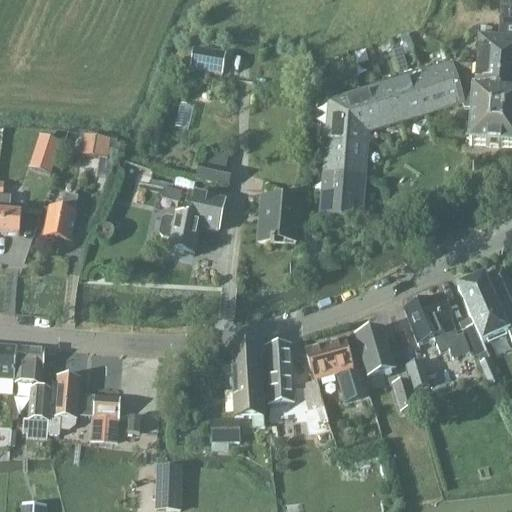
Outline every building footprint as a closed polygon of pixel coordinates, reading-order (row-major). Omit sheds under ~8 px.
[(511,0),(500,0),(497,39),(491,39),(480,38),(477,38),(476,51),(474,68),(457,67),(455,63),(327,102),(318,219),(362,222),(368,136),(461,107),(464,110),(469,111),(467,147),(511,150),(511,0)] [(480,30),(480,38),(491,39),(491,31),(480,30)] [(188,72),(221,77),(225,55),(192,50),(188,72)] [(337,83),(324,87),(326,96),(340,92),(337,83)] [(109,141),(83,137),(80,158),(100,161),(97,181),(109,183),(115,144),(109,143),(109,141)] [(45,139),(35,169),(50,174),(60,144),(45,139)] [(199,152),(196,167),(199,168),(196,182),(227,189),(230,174),(208,170),(211,154),(199,152)] [(188,188),(191,178),(172,173),(170,184),(188,188)] [(151,181),(150,187),(163,190),(171,192),(172,186),(151,181)] [(8,214),(9,200),(1,199),(2,186),(0,185),(0,235),(18,237),(20,215),(8,214)] [(220,220),(224,202),(187,194),(183,217),(174,215),(173,220),(166,219),(161,222),(158,233),(161,237),(169,239),(166,253),(193,259),(198,231),(218,234),(220,220)] [(76,217),(73,216),(76,201),(64,198),(60,213),(48,210),(42,240),(70,247),(76,217)] [(304,228),(305,207),(298,206),(298,203),(262,200),(258,245),(270,246),(270,248),(274,249),(274,244),(294,246),(296,227),(304,228)] [(317,229),(309,228),(308,238),(316,239),(317,229)] [(511,348),(511,347),(511,300),(501,273),(494,275),(458,291),(469,317),(471,320),(464,323),(467,329),(459,333),(460,334),(461,333),(473,360),(476,359),(489,388),(498,384),(484,355),(485,355),(483,351),(482,346),(508,335),(511,348)] [(455,334),(451,323),(441,296),(428,300),(402,311),(416,348),(432,341),(438,356),(448,353),(451,362),(469,356),(472,360),(473,360),(461,333),(460,334),(461,336),(457,338),(455,334)] [(394,372),(393,370),(382,329),(353,337),(366,380),(394,372)] [(343,342),(305,353),(314,384),(316,384),(332,379),(335,378),(343,408),(368,400),(361,374),(353,376),(346,352),(343,342)] [(265,407),(293,405),(290,347),(263,349),(265,407)] [(17,350),(15,350),(0,348),(0,382),(13,383),(13,386),(14,386),(17,350)] [(263,430),(264,421),(260,348),(229,351),(232,422),(250,422),(250,431),(263,430)] [(17,350),(14,386),(31,387),(31,391),(29,391),(27,423),(48,425),(50,404),(50,392),(40,392),(43,351),(17,350)] [(421,364),(405,368),(413,393),(428,389),(421,364)] [(75,422),(80,382),(55,379),(53,404),(50,404),(48,425),(47,438),(59,439),(59,432),(69,433),(75,428),(75,422)] [(407,382),(391,387),(401,415),(416,411),(407,382)] [(319,411),(315,391),(299,394),(302,414),(319,411)] [(119,402),(94,400),(91,446),(116,448),(119,402)] [(305,421),(311,434),(325,427),(319,414),(305,421)] [(139,437),(140,421),(128,419),(126,436),(139,437)] [(238,422),(232,422),(211,422),(210,446),(238,446),(238,422)] [(155,469),(154,485),(167,485),(165,511),(179,511),(181,470),(155,469)]
